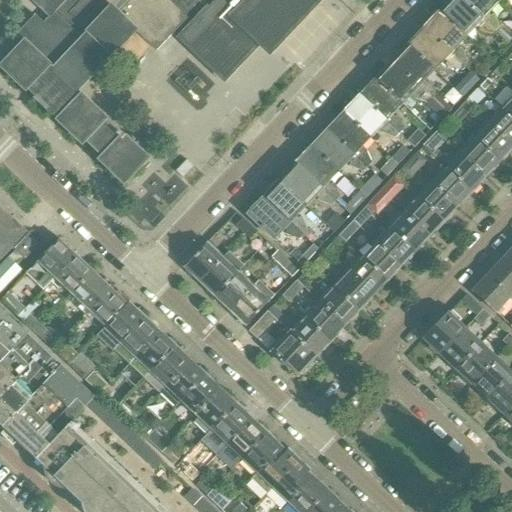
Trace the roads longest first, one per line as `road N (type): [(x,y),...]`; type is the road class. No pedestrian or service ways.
road 1 (residential): [(145,274),(405,0)]
road 2 (residential): [(306,424),(145,274)]
road 3 (residential): [(145,274),(0,143)]
road 4 (residential): [(385,335),(511,205)]
road 5 (residential): [(511,456),(385,335)]
road 6 (residential): [(401,511),(306,424)]
